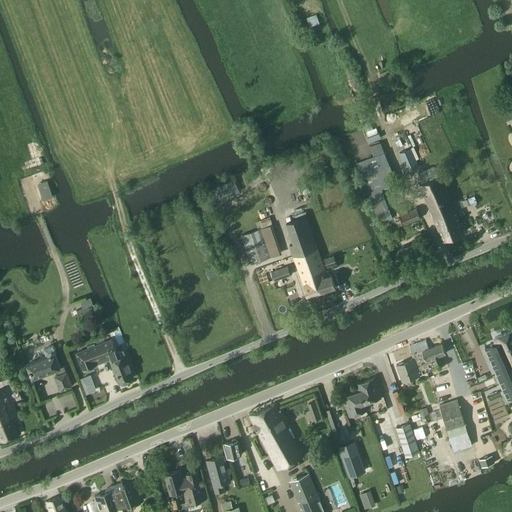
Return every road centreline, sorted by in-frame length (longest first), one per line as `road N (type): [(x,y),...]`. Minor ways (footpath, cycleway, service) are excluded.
road 1 (unclassified): [(0,452),(511,236)]
road 2 (tertiary): [(0,504),(511,288)]
road 3 (track): [(183,375),(125,241),(111,185),(118,127)]
road 4 (track): [(264,170),(245,133),(118,127)]
road 5 (track): [(118,127),(71,0)]
